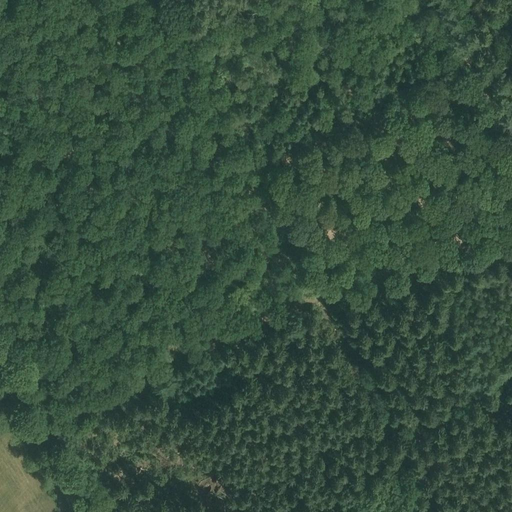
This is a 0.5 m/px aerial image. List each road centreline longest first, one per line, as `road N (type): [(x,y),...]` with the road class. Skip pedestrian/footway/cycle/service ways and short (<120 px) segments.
road 1 (track): [(268,312),(474,252)]
road 2 (track): [(72,511),(0,389)]
